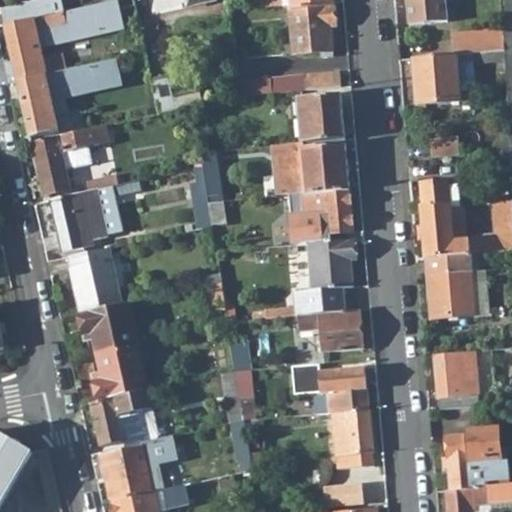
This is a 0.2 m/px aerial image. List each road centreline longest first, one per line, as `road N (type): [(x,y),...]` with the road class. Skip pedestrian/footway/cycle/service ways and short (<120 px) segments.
road 1 (residential): [(370,0),(413,511)]
road 2 (residential): [(0,150),(84,511)]
